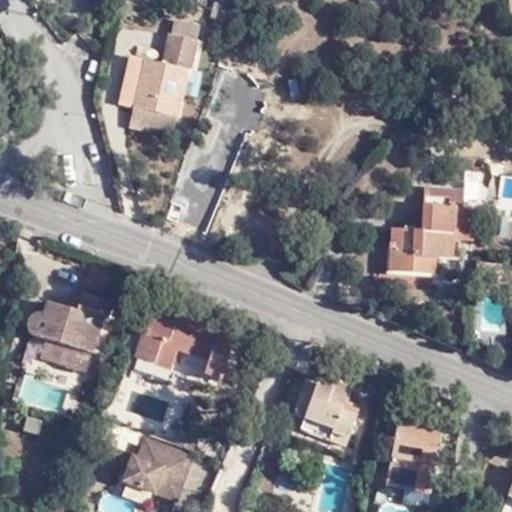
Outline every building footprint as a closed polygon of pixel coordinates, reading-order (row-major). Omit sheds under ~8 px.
[(511,7),(504,6),(502,24),(511,25),(511,7)] [(155,64),(162,65),(166,35),(135,30),(132,59),(114,56),(107,103),(147,109),(151,88),(155,64)] [(171,66),(162,65),(155,64),(151,88),(166,90),(171,66)] [(458,203),(469,204),(469,186),(427,183),(422,224),(396,223),(392,265),(436,266),(436,252),(454,253),(456,235),(458,203)] [(478,204),(469,204),(458,203),(456,235),(477,236),(478,204)] [(85,287),(108,292),(112,269),(89,265),(85,287)] [(72,307),(44,297),(39,309),(35,309),(29,310),(24,314),(22,326),(24,329),(28,332),(89,354),(103,313),(108,314),(114,298),(79,287),(72,307)] [(163,334),(169,337),(181,342),(178,351),(208,362),(202,374),(215,379),(229,342),(186,324),(189,319),(173,312),(170,318),(151,312),(136,351),(153,357),(163,334)] [(160,360),(169,337),(163,334),(153,357),(160,360)] [(287,432),(300,435),(304,423),(332,430),(329,443),(348,449),(358,405),(349,402),(354,384),(330,378),(327,385),(307,381),(302,396),(296,394),(287,432)] [(410,482),(435,486),(438,467),(434,467),(436,453),(441,453),(443,434),(430,433),(432,418),(400,413),(389,486),(409,488),(410,482)] [(304,423),(300,435),(329,443),(332,430),(304,423)] [(162,483),(177,489),(193,456),(143,436),(135,456),(131,454),(120,478),(157,493),(162,483)] [(353,461),(323,455),(321,463),(325,464),(317,506),(344,511),(353,461)] [(434,492),(435,486),(410,482),(409,488),(434,492)] [(173,499),(177,489),(162,483),(157,493),(173,499)]
